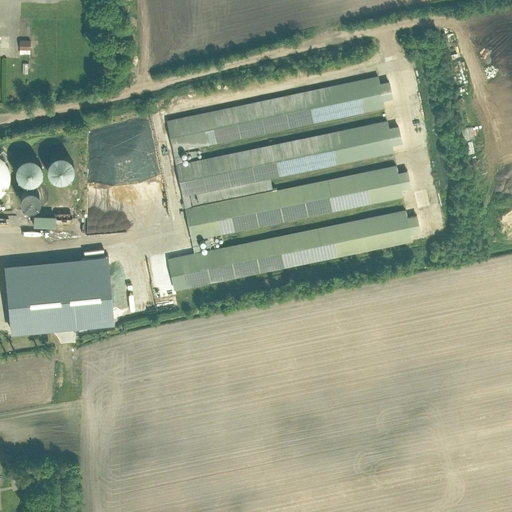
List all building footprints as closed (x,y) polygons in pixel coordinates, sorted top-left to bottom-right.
[(30,40),(19,40),(20,50),(31,50),(30,40)] [(380,75),(166,118),(195,251),(180,254),(187,286),(414,240),(412,232),(422,230),(419,213),(408,215),(406,209),(211,246),(209,235),(404,195),(403,187),(411,186),(409,169),(399,171),(397,164),(275,189),(271,176),(395,151),(394,143),(403,141),(400,125),(391,127),(390,120),(191,159),(188,147),(386,107),(385,99),(395,97),(392,80),(382,82),(380,75)] [(6,190),(9,183),(9,175),(7,167),(3,160),(0,157),(0,196),(1,196),(6,190)] [(62,185),(66,184),(70,181),(72,177),(73,173),(73,169),(71,165),(68,161),(64,159),(60,158),(56,159),(52,161),(49,164),(46,168),(46,173),(47,177),(50,181),(53,184),(58,186),(62,185)] [(36,186),(39,182),(41,178),(41,174),(40,169),(37,166),(33,163),(29,162),(24,163),(20,165),(17,167),(15,171),(14,176),(15,180),(17,184),(20,187),(24,188),(28,189),(33,188),(36,186)] [(36,226),(58,226),(58,214),(36,214),(36,226)] [(20,281),(19,323),(54,323),(55,281),(20,281)] [(20,477),(22,489),(38,487),(36,475),(20,477)]
